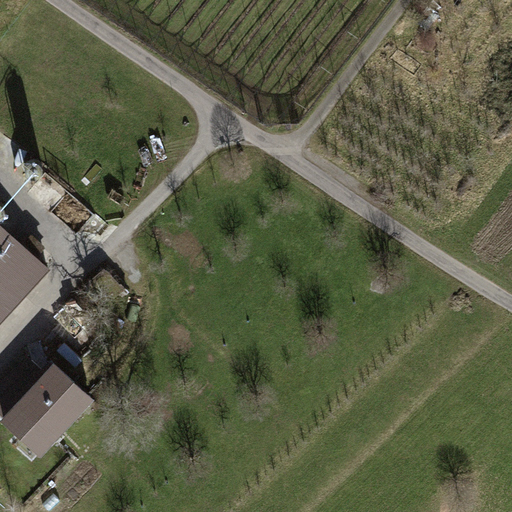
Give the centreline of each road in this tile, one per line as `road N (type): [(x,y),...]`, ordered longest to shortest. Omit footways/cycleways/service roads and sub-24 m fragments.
road 1 (unclassified): [(286,160),(53,0)]
road 2 (unclassified): [(511,309),(286,160)]
road 3 (unclassified): [(286,160),(410,0)]
